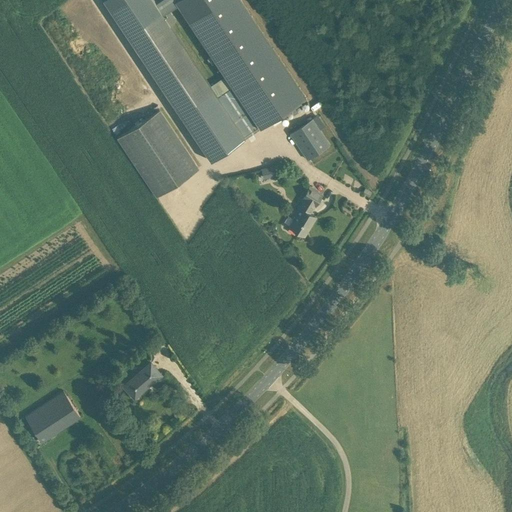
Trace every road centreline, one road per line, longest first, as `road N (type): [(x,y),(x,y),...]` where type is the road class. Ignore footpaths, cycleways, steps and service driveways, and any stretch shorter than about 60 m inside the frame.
road 1 (secondary): [(268,379),(390,219),(501,0)]
road 2 (secondary): [(117,511),(268,379)]
road 3 (unclassified): [(343,511),(346,464),(334,441),(268,379)]
